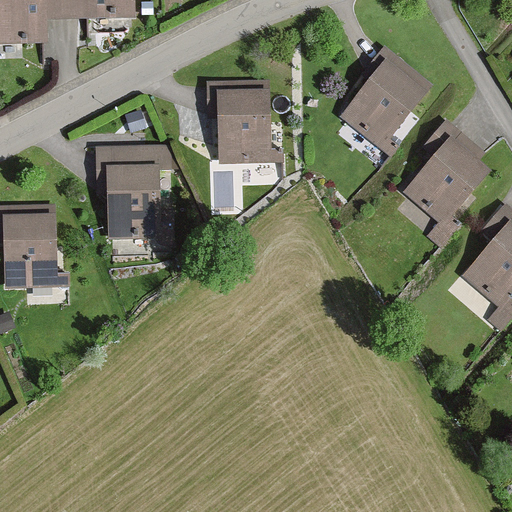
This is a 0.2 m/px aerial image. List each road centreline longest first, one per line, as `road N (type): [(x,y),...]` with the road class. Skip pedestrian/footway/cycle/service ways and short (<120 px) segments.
road 1 (residential): [(0,141),(203,36),(296,0)]
road 2 (residential): [(511,125),(440,0)]
